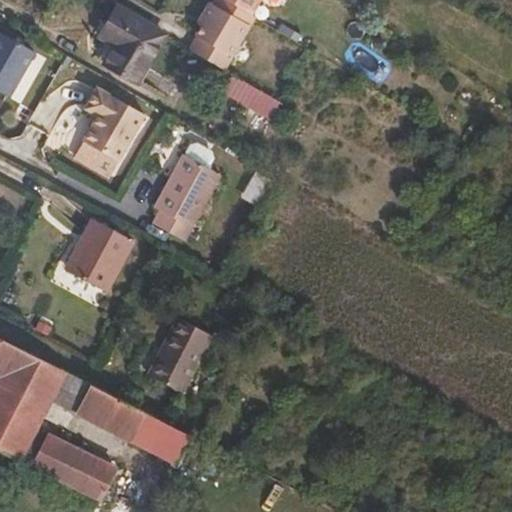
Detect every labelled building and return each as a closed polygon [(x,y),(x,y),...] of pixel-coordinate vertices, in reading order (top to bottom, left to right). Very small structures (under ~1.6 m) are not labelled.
[(254,16),(228,0),(220,0),(217,5),(253,27),(259,19),(254,16)] [(262,0),(228,0),(254,16),(262,0)] [(217,5),(213,3),(206,16),(210,18),(205,26),(199,37),(235,59),(253,27),(217,5)] [(124,32),(134,16),(119,7),(110,23),(124,32)] [(134,16),(124,32),(127,34),(121,44),(111,62),(141,79),(166,36),(134,16)] [(210,18),(206,16),(201,23),(205,26),(210,18)] [(118,42),(124,32),(110,23),(105,33),(118,42)] [(37,51),(1,30),(0,30),(0,91),(10,98),(37,51)] [(124,32),(118,42),(121,44),(127,34),(124,32)] [(145,114),(98,87),(85,108),(100,116),(85,141),(119,161),(145,114)] [(164,228),(199,162),(188,156),(158,210),(163,213),(157,224),(164,228)] [(199,162),(164,228),(187,241),(225,176),(199,162)] [(134,238),(95,216),(85,234),(90,236),(71,267),(107,288),(134,238)] [(90,236),(85,234),(67,265),(71,267),(90,236)] [(211,332),(179,314),(148,370),(181,388),(211,332)] [(71,369),(0,332),(0,372),(6,376),(0,388),(0,449),(104,502),(120,470),(41,429),(56,399),(71,369)] [(86,377),(71,369),(56,399),(85,414),(101,385),(86,377)] [(189,432),(101,385),(85,414),(183,465),(198,437),(189,432)]
